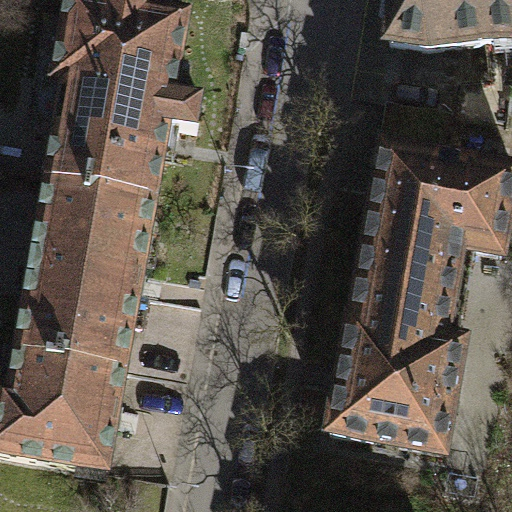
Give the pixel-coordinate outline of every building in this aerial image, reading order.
[(110,0),(110,2),(96,0),(65,0),(51,83),(61,84),(45,180),(156,200),(188,16),(143,8),(144,0),(110,0)] [(491,46),(511,42),(511,0),(394,0),(386,47),(430,55),(491,46)] [(508,128),(511,105),(511,42),(491,46),(490,82),(459,86),(455,118),(508,128)] [(382,151),(447,162),(455,118),(389,107),(382,151)] [(358,289),(452,305),(462,251),(502,257),(511,197),(511,173),(447,162),(382,151),(358,289)] [(156,200),(45,180),(15,353),(127,370),(156,200)] [(452,305),(358,289),(331,436),(441,455),(461,344),(446,341),(452,305)] [(127,370),(15,353),(9,392),(0,390),(0,456),(111,473),(127,370)]
